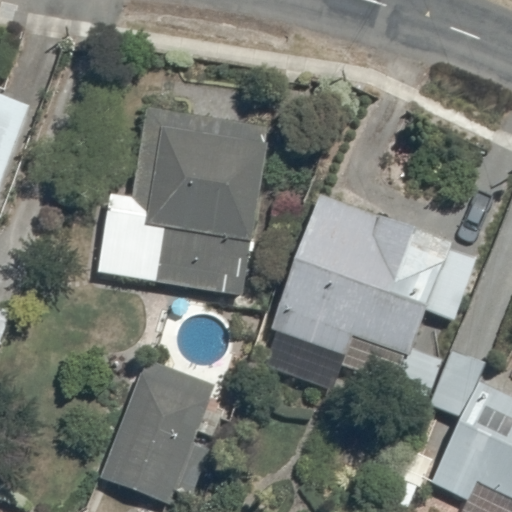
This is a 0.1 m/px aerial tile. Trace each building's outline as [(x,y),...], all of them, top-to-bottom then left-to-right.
[(0,97),(0,192),(32,109),(0,97)] [(267,128),(147,109),(133,195),(111,191),(98,273),(239,296),(267,128)] [(449,244),(321,199),(262,366),(334,391),(353,336),(410,356),(449,244)] [(0,348),(13,320),(0,313),(0,348)] [(213,449),(198,443),(220,387),(149,359),(102,479),(172,507),(180,487),(195,493),(213,449)] [(511,401),(480,387),(435,484),(465,498),(472,481),(511,499),(511,401)]
